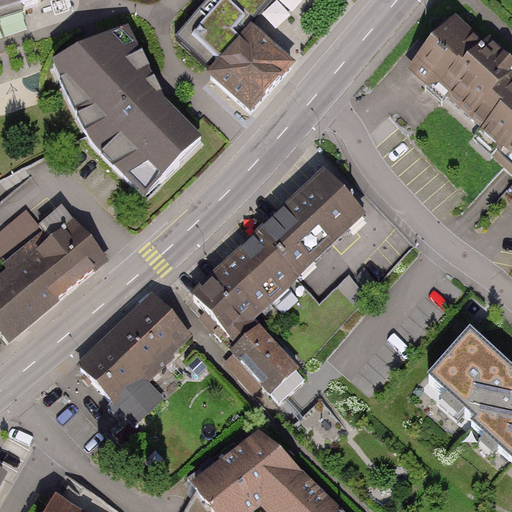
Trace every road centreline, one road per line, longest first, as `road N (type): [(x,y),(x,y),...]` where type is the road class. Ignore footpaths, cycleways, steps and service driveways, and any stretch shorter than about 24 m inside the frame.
road 1 (primary): [(317,94),(212,208),(0,392)]
road 2 (residential): [(317,94),(378,178),(450,251),(511,295)]
road 3 (primary): [(398,0),(317,94)]
